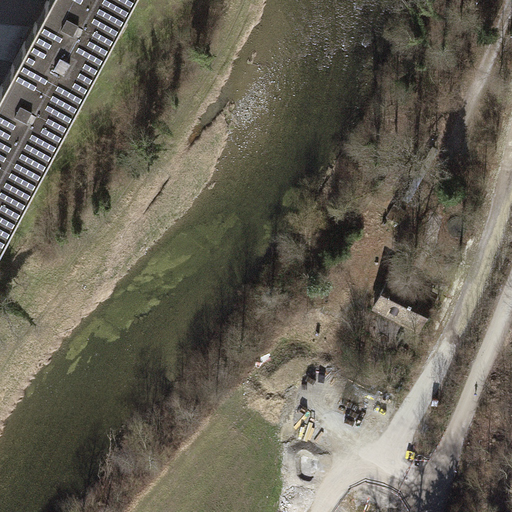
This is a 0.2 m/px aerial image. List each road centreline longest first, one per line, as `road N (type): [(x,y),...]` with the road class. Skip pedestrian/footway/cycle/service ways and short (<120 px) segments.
road 1 (track): [(382,325),(363,314),(366,270),(379,254),(424,233),(508,0)]
road 2 (track): [(420,511),(511,280)]
road 3 (track): [(317,511),(307,431),(324,391)]
